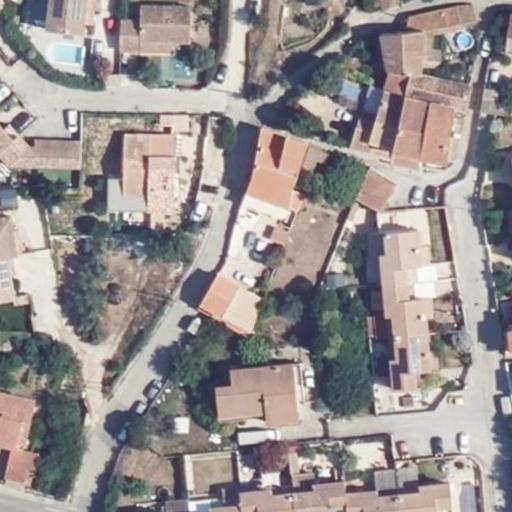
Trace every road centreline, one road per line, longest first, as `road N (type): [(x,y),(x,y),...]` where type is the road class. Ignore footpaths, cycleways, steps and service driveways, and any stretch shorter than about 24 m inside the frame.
road 1 (residential): [(90,511),(254,116),(354,32),(439,0)]
road 2 (residential): [(503,511),(467,189)]
